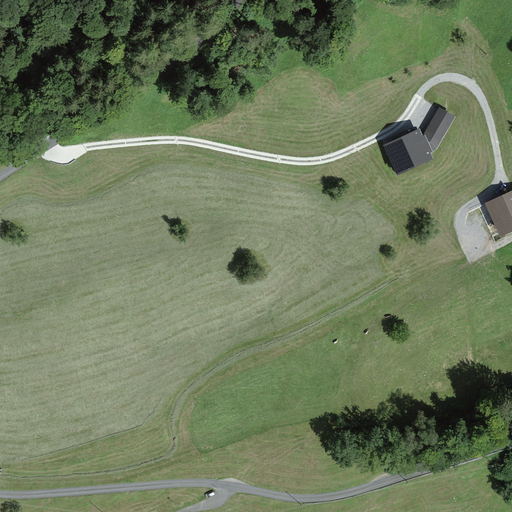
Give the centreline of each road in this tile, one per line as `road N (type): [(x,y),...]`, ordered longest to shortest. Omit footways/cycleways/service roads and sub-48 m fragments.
road 1 (unclassified): [(0,490),(173,480),(302,495),(341,491),(511,438)]
road 2 (unclassified): [(239,0),(98,113),(0,175)]
road 3 (unknown): [(37,151),(194,148),(304,172)]
